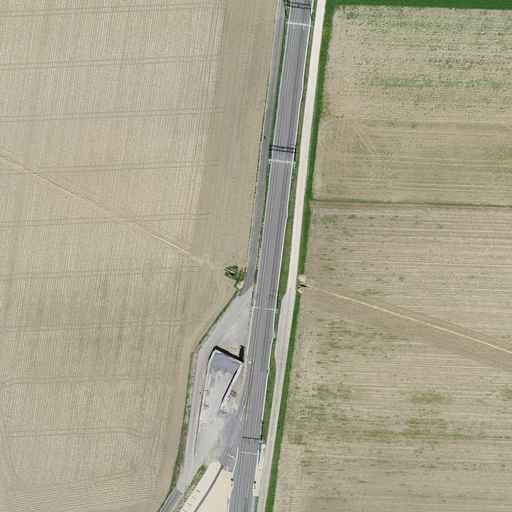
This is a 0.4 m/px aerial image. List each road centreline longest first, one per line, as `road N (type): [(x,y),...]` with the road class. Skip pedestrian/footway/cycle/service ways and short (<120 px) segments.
road 1 (track): [(284,0),(231,401),(165,511)]
road 2 (track): [(263,511),(322,0)]
